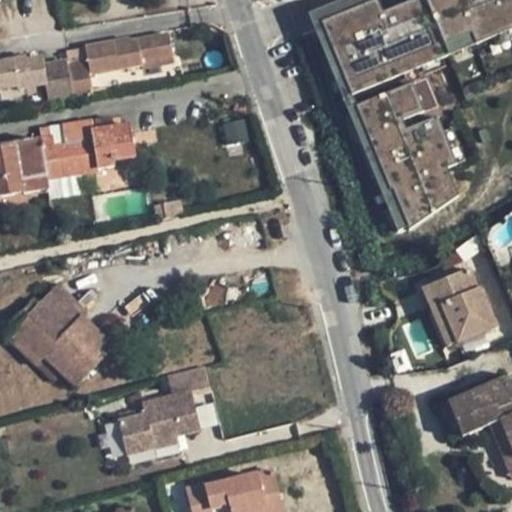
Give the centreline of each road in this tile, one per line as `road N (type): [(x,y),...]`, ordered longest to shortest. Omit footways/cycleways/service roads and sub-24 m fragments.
road 1 (tertiary): [(239,0),(332,300),(378,511)]
road 2 (unknown): [(307,217),(0,265)]
